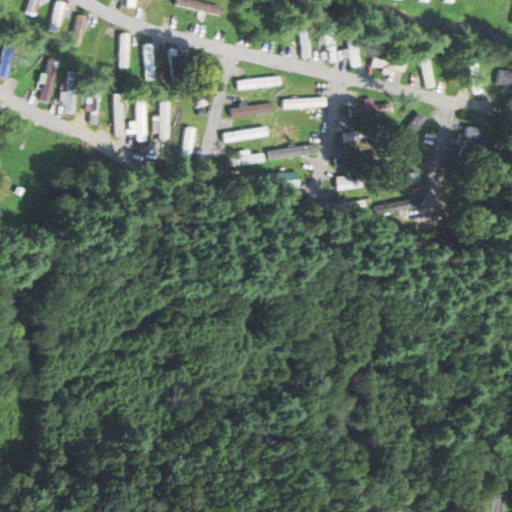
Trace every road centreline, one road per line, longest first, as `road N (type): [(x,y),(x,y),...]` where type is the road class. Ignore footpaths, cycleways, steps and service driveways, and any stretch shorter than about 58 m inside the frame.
road 1 (residential): [(84,0),(159,34),(495,112)]
road 2 (residential): [(205,162),(197,170),(175,167),(46,120),(0,92)]
